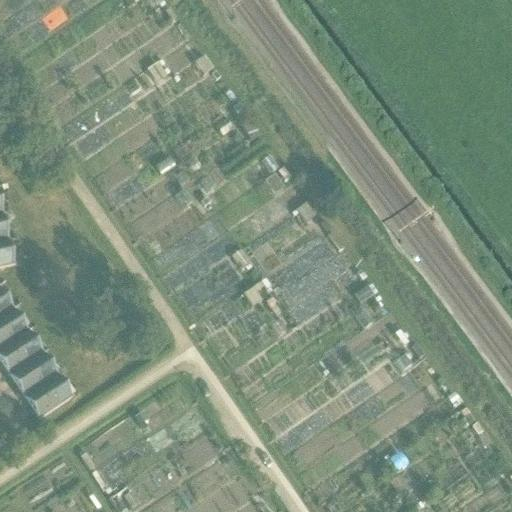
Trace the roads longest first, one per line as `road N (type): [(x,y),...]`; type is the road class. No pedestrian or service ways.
road 1 (residential): [(511,188),(381,0)]
road 2 (track): [(190,352),(0,479)]
